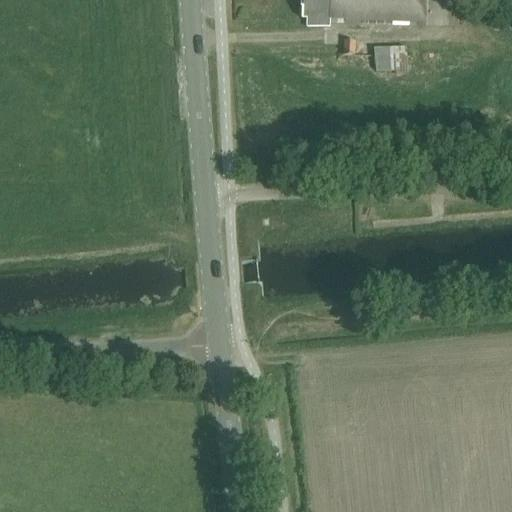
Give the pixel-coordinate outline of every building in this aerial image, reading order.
[(425,27),(424,0),(302,0),(302,25),(307,25),(307,27),(329,27),(330,24),(345,24),(345,26),(425,27)] [(449,0),(450,10),(467,10),(466,0),(449,0)] [(511,31),(511,15),(494,13),(492,29),(511,31)] [(355,56),(355,42),(344,42),(343,55),(355,56)] [(376,72),(408,72),(406,49),(374,49),(376,72)]
